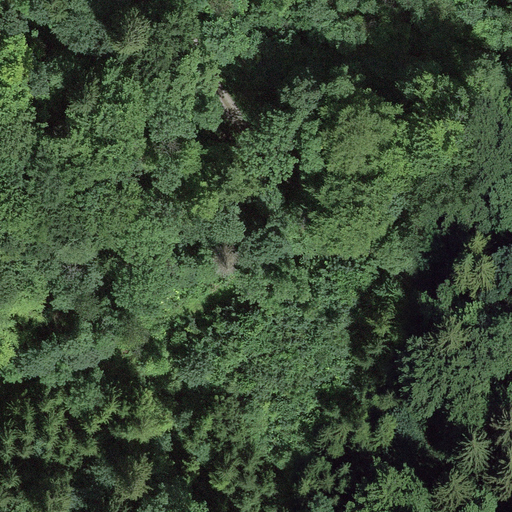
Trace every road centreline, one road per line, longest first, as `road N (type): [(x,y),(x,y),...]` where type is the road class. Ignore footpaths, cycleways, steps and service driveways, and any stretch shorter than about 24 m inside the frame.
road 1 (track): [(171,0),(257,150),(347,233),(482,328),(511,338)]
road 2 (track): [(151,511),(203,301),(347,233)]
